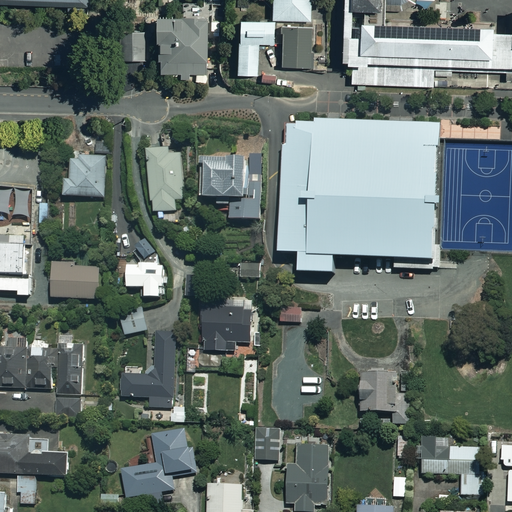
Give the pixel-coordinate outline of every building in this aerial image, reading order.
[(92,0),(0,0),(0,1),(69,4),(69,12),(92,13),(92,5),(92,0)] [(274,0),(274,19),(310,20),(310,0),(274,0)] [(343,0),(341,59),(347,59),(347,63),(354,63),(353,83),(437,86),(437,70),(511,72),(511,31),(511,33),(490,32),(490,27),(490,26),(383,23),(377,23),(360,23),(351,23),(352,8),(360,8),(378,8),(377,0),(343,0)] [(207,72),(208,18),(157,17),(156,71),(207,72)] [(220,18),(211,18),(212,33),(220,33),(220,18)] [(274,42),(274,23),(239,22),(238,41),(274,42)] [(309,51),(309,27),(287,27),(287,67),(312,68),(312,51),(309,51)] [(146,34),(119,35),(120,61),(146,61),(146,34)] [(256,75),(257,44),(236,43),(235,74),(256,75)] [(274,83),(275,76),(262,74),(261,81),(274,83)] [(394,270),(440,272),(441,248),(441,244),(435,244),(439,126),(314,121),(314,125),(287,124),(286,148),(283,148),(279,256),(298,257),(297,275),(333,277),(333,260),(394,262),(394,270)] [(501,123),(442,122),(442,140),(444,140),(500,141),(501,123)] [(171,133),(161,133),(162,149),(171,149),(171,133)] [(181,150),(147,152),(152,215),(159,215),(160,224),(182,222),(182,213),(176,213),(175,202),(185,201),(181,150)] [(107,159),(71,158),(70,182),(64,182),(64,198),(106,199),(107,159)] [(243,184),(243,162),(201,162),(201,201),(217,201),(217,207),(230,207),(230,222),(261,222),(261,184),(243,184)] [(156,255),(147,240),(135,247),(144,261),(156,255)] [(0,245),(0,292),(31,294),(32,246),(0,245)] [(164,266),(126,267),(127,290),(145,289),(145,300),(160,299),(159,288),(165,288),(164,266)] [(100,268),(53,267),(52,300),(99,301),(100,268)] [(234,345),(253,345),(253,303),(203,303),(202,352),(234,352),(234,345)] [(300,309),(281,309),(281,324),(300,323),(300,309)] [(148,332),(145,318),(122,323),(125,337),(148,332)] [(176,334),(156,333),(155,378),(121,377),(121,399),(148,399),(148,409),(174,410),(176,334)] [(82,397),(82,345),(73,345),(73,337),(57,336),(57,351),(25,350),(25,337),(10,337),(10,349),(0,348),(0,390),(52,390),(52,370),(57,370),(57,396),(82,397)] [(411,397),(411,375),(387,375),(387,369),(369,369),(369,375),(360,375),(360,415),(375,414),(375,426),(407,425),(407,397),(411,397)] [(81,399),(57,399),(57,416),(81,416),(81,399)] [(185,423),(185,409),(175,409),(174,423),(185,423)] [(279,431),(256,430),(255,462),(278,462),(279,431)] [(153,436),(156,456),(148,458),(150,466),(122,471),(127,499),(147,496),(149,507),(164,505),(162,493),(175,491),(172,475),(192,472),(185,431),(153,436)] [(29,438),(0,436),(0,474),(18,476),(18,493),(22,494),(22,505),(36,505),(37,477),(67,478),(68,457),(28,455),(29,438)] [(408,458),(407,438),(398,439),(399,458),(408,458)] [(450,439),(422,438),(422,449),(417,449),(417,461),(422,461),(422,475),(462,476),(462,497),(480,497),(481,449),(450,449),(450,439)] [(328,447),(297,447),(297,467),(287,467),(287,504),(295,504),(295,511),(314,511),(314,505),(328,505),(328,447)] [(406,479),(395,479),(395,497),(405,498),(406,479)] [(242,486),(208,486),(207,511),(253,511),(254,511),(242,511),(242,486)] [(0,511),(14,511),(14,508),(6,508),(6,496),(0,495),(0,511)]
